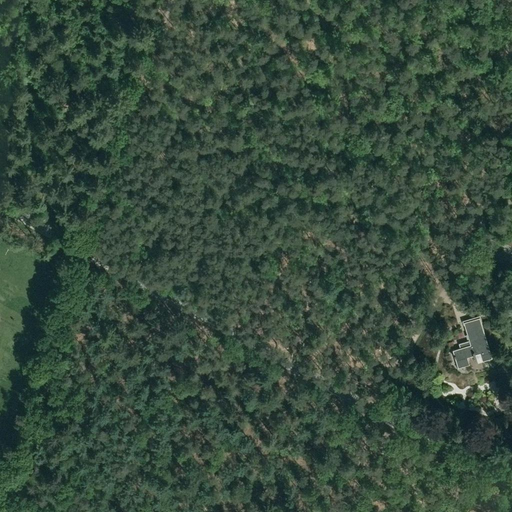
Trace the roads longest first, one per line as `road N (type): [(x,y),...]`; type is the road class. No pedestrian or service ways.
road 1 (unclassified): [(511,485),(0,204)]
road 2 (track): [(511,160),(311,511)]
road 3 (track): [(167,0),(83,248)]
